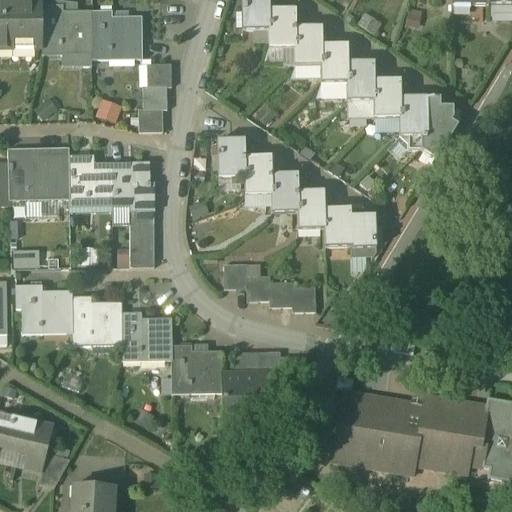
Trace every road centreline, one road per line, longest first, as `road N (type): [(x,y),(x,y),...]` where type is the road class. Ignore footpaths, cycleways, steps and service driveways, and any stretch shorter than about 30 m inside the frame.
road 1 (residential): [(511,368),(337,352),(255,332),(204,304),(182,277)]
road 2 (residential): [(182,277),(169,238),(170,196),(214,0)]
